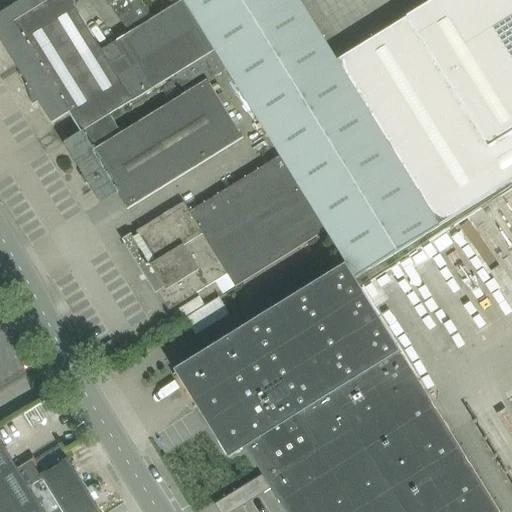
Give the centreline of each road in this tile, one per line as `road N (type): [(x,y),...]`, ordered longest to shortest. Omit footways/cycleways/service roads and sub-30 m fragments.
road 1 (tertiary): [(158,511),(63,359)]
road 2 (tertiary): [(63,359),(0,233)]
